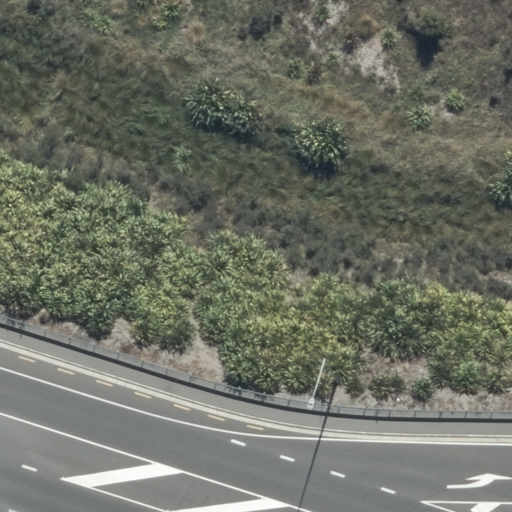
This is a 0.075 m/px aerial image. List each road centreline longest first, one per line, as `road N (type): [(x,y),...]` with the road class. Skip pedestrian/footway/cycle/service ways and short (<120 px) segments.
road 1 (unclassified): [(161,500),(396,503),(511,491)]
road 2 (tertiary): [(0,449),(161,500)]
